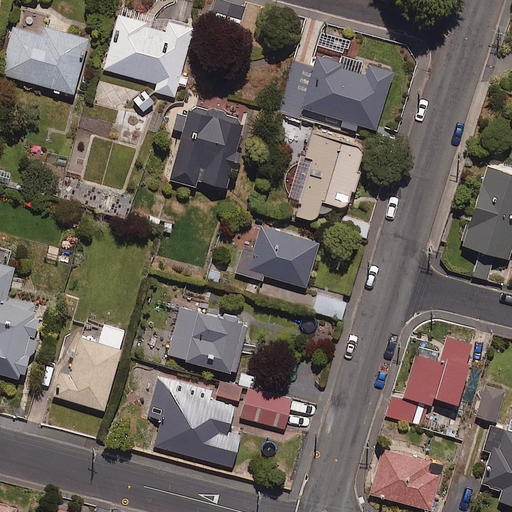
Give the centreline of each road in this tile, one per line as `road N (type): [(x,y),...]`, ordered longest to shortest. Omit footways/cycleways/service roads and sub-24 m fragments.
road 1 (residential): [(466,37),(393,280)]
road 2 (residential): [(0,448),(242,511)]
road 3 (residential): [(393,280),(327,511)]
road 4 (residential): [(466,37),(326,0)]
road 5 (residential): [(393,280),(511,311)]
